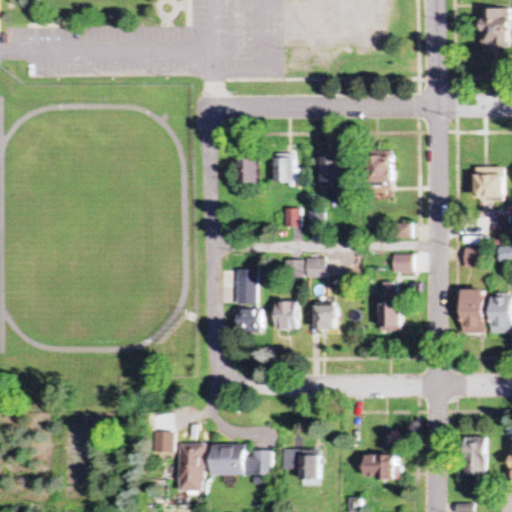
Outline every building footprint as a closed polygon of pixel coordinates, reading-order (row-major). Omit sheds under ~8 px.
[(511,10),(484,10),(484,49),(511,48),(511,10)] [(259,185),(259,155),(239,155),(239,185),(259,185)] [(371,186),(393,186),(393,159),(371,159),(371,186)] [(276,185),(298,185),(298,171),(295,171),(295,160),(276,160),(276,185)] [(320,187),(344,187),(344,160),(320,160),(320,187)] [(473,200),(505,200),(505,170),(473,170),(473,200)] [(300,229),(300,210),(284,210),(284,229),(300,229)] [(308,228),(323,228),(323,210),(308,210),(308,228)] [(466,268),(485,268),(485,249),(466,249),(466,268)] [(413,256),(393,256),(393,274),(413,274),(413,256)] [(306,279),(325,279),(325,260),(306,260),(306,279)] [(236,335),(259,335),(259,312),(256,312),(256,272),(236,272),(236,335)] [(381,332),(401,332),(401,288),(381,288),(381,332)] [(464,292),(464,335),(487,335),(487,292),(464,292)] [(493,335),(511,334),(511,296),(493,297),(493,335)] [(275,331),(297,331),(297,304),(275,304),(275,331)] [(314,307),(314,332),(336,332),(336,307),(314,307)] [(468,477),(489,477),(489,438),(468,438),(468,477)] [(208,445),(182,445),(182,493),(208,493),(208,445)] [(275,477),(275,453),(251,453),(251,447),(215,447),(215,477),(275,477)] [(286,471),(303,471),(303,482),(323,482),(323,452),(286,452),(286,471)] [(402,481),(402,458),(368,458),(368,481),(402,481)]
